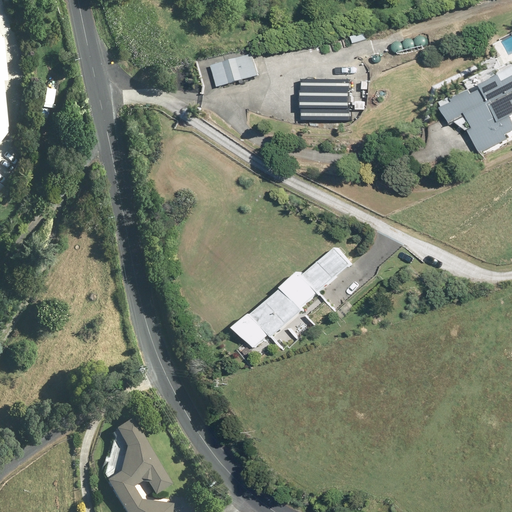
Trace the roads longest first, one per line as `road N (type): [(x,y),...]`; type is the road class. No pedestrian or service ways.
road 1 (residential): [(77,0),(133,272),(164,371),(206,444),(274,511)]
road 2 (unknown): [(94,72),(164,100),(452,261),(511,272)]
road 3 (track): [(0,482),(164,371)]
